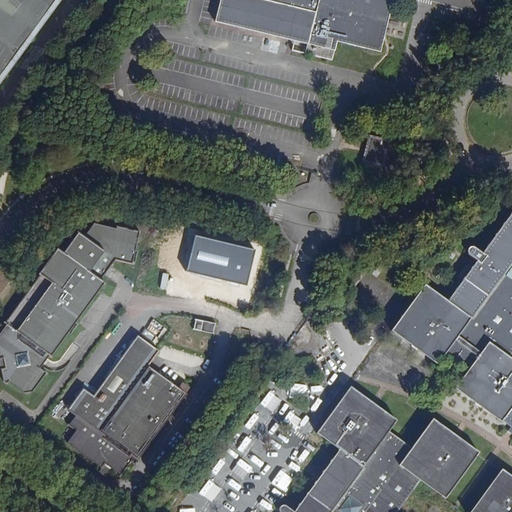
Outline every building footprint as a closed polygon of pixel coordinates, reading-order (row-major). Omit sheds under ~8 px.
[(0,0),(0,74),(54,0),(0,0)] [(219,0),(214,22),(306,43),(304,54),(331,61),(336,41),(338,35),(376,45),(386,0),(219,0)] [(338,35),(336,41),(379,51),(392,0),(386,0),(376,45),(338,35)] [(390,139),(367,134),(361,160),(383,166),(390,139)] [(426,285),(395,335),(441,363),(452,354),(451,353),(473,366),(472,368),(473,368),(456,395),(511,428),(511,215),(488,255),(474,247),(469,255),(479,260),(453,302),(426,285)] [(39,277),(4,321),(0,326),(0,371),(3,383),(22,393),(31,394),(47,373),(41,369),(51,357),(106,284),(99,280),(114,262),(134,264),(141,231),(96,221),(85,237),(79,233),(64,254),(56,249),(39,277)] [(380,272),(366,261),(362,267),(376,278),(380,272)] [(362,277),(357,273),(349,283),(354,287),(362,277)] [(199,330),(209,332),(213,323),(201,320),(199,330)] [(120,475),(134,456),(137,459),(185,393),(181,391),(184,387),(188,390),(209,360),(175,335),(161,353),(159,351),(137,336),(93,396),(81,388),(67,407),(75,413),(68,423),(67,422),(65,424),(75,430),(66,441),(99,464),(98,466),(100,468),(106,460),(113,464),(111,467),(119,472),(118,474),(120,475)] [(395,421),(350,387),(316,432),(339,449),(293,510),(285,504),(283,504),(282,503),(280,504),(278,505),(277,506),(277,508),(277,509),(278,511),(395,511),(419,480),(444,499),(478,453),(431,419),(410,447),(388,431),(395,421)] [(106,460),(100,468),(98,471),(105,475),(111,467),(113,464),(106,460)] [(511,511),(511,477),(499,469),(468,511),(511,511)]
